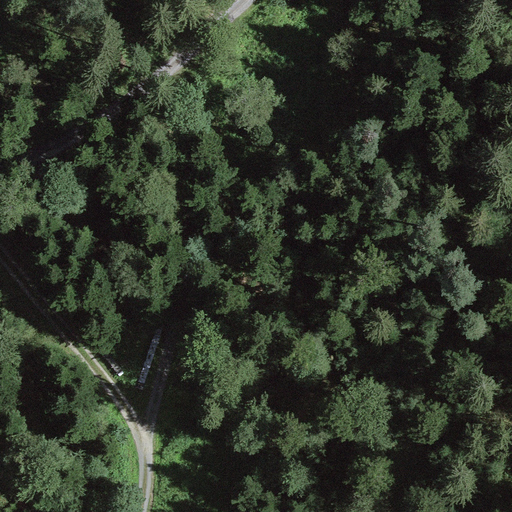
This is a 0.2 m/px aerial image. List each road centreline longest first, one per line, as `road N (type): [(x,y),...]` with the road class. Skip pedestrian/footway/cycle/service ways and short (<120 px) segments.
road 1 (track): [(139,511),(144,435),(0,247)]
road 2 (track): [(0,168),(74,138),(170,73),(246,0)]
road 3 (track): [(144,435),(188,282)]
